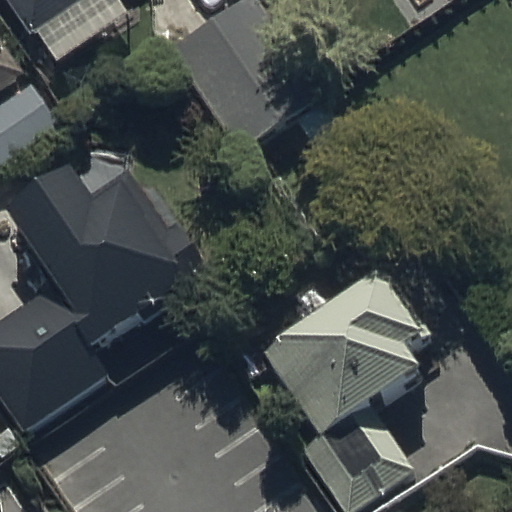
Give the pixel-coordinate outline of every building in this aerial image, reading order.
[(4,0),(56,73),(130,22),(114,0),(4,0)] [(258,1),(171,57),(238,162),(294,126),(326,174),(356,155),(258,1)] [(0,99),(25,82),(0,45),(0,99)] [(0,175),(60,131),(31,92),(0,114),(0,175)] [(54,298),(0,333),(0,404),(23,441),(109,385),(93,360),(210,284),(177,233),(169,239),(132,181),(89,209),(73,186),(8,228),(54,298)] [(295,450),(244,485),(262,511),(374,511),(423,479),(381,417),(425,387),(410,365),(426,354),(424,351),(435,343),(394,282),(268,367),(321,446),(302,459),(295,450)] [(109,511),(131,498),(83,425),(33,458),(68,511),(109,511)]
